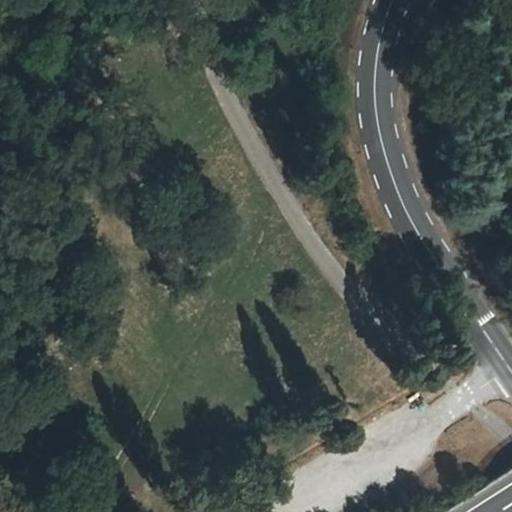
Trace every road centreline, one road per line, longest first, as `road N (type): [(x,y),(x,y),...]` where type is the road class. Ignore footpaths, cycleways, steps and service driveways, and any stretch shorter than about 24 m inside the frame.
road 1 (tertiary): [(511,376),(399,202),(375,103),(377,47),(391,0)]
road 2 (track): [(462,400),(273,511)]
